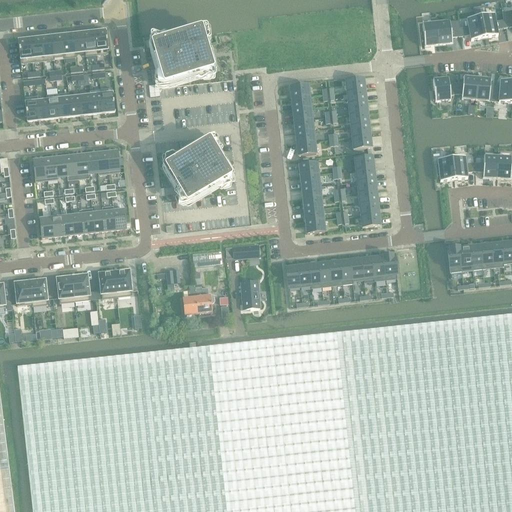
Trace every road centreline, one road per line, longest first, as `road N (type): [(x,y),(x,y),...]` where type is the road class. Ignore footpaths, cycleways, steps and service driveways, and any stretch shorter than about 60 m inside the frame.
road 1 (residential): [(388,65),(267,77),(270,109),(286,253),(406,240)]
road 2 (residential): [(133,132),(145,245),(137,253),(0,268)]
road 3 (residential): [(388,65),(406,240)]
road 4 (residential): [(0,147),(133,132)]
road 5 (residential): [(511,60),(460,56),(388,65)]
road 6 (residential): [(117,11),(133,132)]
